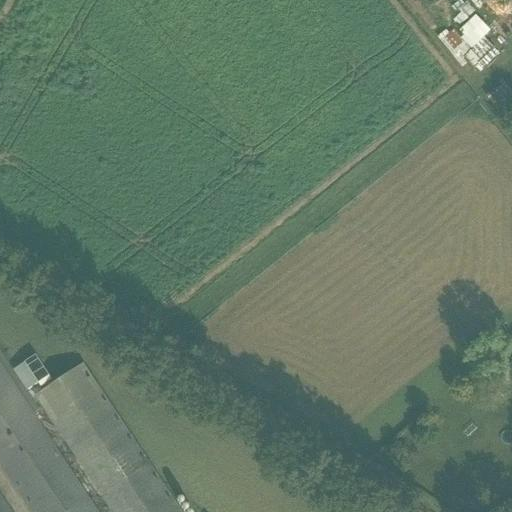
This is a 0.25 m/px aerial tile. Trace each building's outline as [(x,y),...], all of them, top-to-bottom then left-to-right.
[(464,0),(455,8),(460,13),(452,20),(458,28),(477,13),(467,0),(464,0)] [(457,33),(473,50),(493,30),(477,14),(457,33)] [(51,381),(35,356),(24,363),(40,388),(51,381)] [(181,511),(84,364),(37,396),(113,511),(181,511)] [(0,465),(31,511),(97,511),(0,366),(0,465)] [(477,377),(469,394),(483,401),(485,397),(491,384),(477,377)] [(0,511),(9,511),(0,498),(0,511)]
